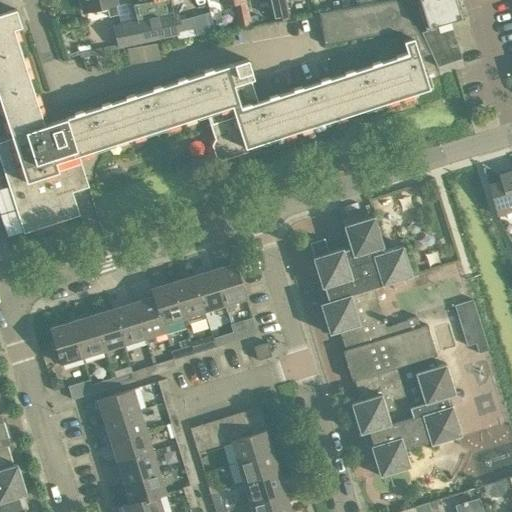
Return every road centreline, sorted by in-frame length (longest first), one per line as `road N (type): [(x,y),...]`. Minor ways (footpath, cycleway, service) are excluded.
road 1 (residential): [(257,216),(345,511)]
road 2 (residential): [(257,216),(511,135)]
road 3 (residential): [(3,296),(257,216)]
road 4 (residential): [(71,511),(3,296)]
road 5 (residential): [(511,135),(470,0)]
